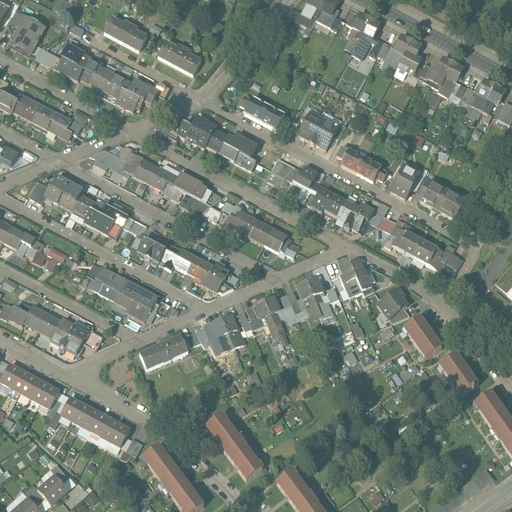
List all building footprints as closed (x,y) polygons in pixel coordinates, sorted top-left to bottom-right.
[(314,0),(314,1),(312,0),(308,0),(308,1),(307,1),(305,5),(316,11),(311,22),(304,18),(300,27),(310,33),(317,20),(327,0),(314,0)] [(338,5),(328,0),(327,0),(317,20),(321,22),(324,16),(331,19),(338,5)] [(12,5),(8,13),(9,13),(3,24),(8,26),(10,23),(15,15),(19,8),(12,5)] [(8,13),(0,8),(0,28),(3,24),(9,13),(8,13)] [(304,18),(295,13),(290,22),(300,27),(304,18)] [(25,20),(15,15),(10,23),(21,28),(25,20)] [(358,34),(355,40),(358,42),(359,42),(370,22),(360,17),(352,30),(358,34)] [(42,34),(24,24),(26,21),(25,20),(21,28),(11,45),(32,56),(45,32),(44,31),(42,34)] [(104,36),(121,46),(131,28),(124,25),(123,27),(112,21),(104,36)] [(370,22),(359,42),(358,42),(352,54),(353,55),(351,58),(361,64),(373,40),(380,28),(370,22)] [(240,26),(230,24),(228,29),(239,32),(240,26)] [(70,25),(68,33),(80,40),(84,33),(70,25)] [(137,31),(131,28),(121,46),(138,55),(146,40),(135,34),(137,31)] [(401,39),(394,53),(400,56),(396,62),(390,59),(387,64),(398,70),(411,45),(401,39)] [(350,40),(344,50),(352,54),(358,42),(355,40),(353,43),(350,40)] [(377,42),(368,59),(375,63),(384,46),(377,42)] [(65,55),(61,62),(63,63),(77,71),(83,60),(84,58),(74,52),(74,50),(64,44),(60,53),(65,55)] [(398,70),(397,71),(413,80),(418,70),(422,64),(416,61),(421,50),(411,45),(398,70)] [(175,70),(185,53),(178,49),(177,52),(166,46),(158,61),(175,70)] [(278,55),(268,50),(266,55),(275,60),(278,55)] [(57,60),(41,51),(35,62),(52,70),(57,60)] [(185,53),(175,70),(192,79),(200,64),(189,58),(191,56),(185,53)] [(57,60),(52,70),(57,73),(63,63),(61,62),(57,60)] [(96,63),(91,64),(83,60),(77,71),(83,74),(108,87),(112,79),(99,72),(101,70),(99,65),(96,63)] [(443,62),(436,75),(432,72),(431,72),(425,85),(424,86),(438,94),(446,80),(453,67),(444,62),(443,62)] [(77,71),(63,63),(57,73),(78,84),(79,82),(83,74),(77,71)] [(463,72),(453,67),(446,80),(456,86),(463,72)] [(423,73),(419,82),(425,85),(431,72),(425,69),(423,73)] [(418,70),(413,80),(418,83),(423,73),(418,70)] [(108,87),(83,74),(79,82),(104,95),(108,87)] [(155,93),(135,82),(131,89),(112,79),(108,87),(128,98),(148,108),(154,96),(156,93),(155,93)] [(456,86),(446,80),(438,94),(437,96),(448,101),(456,86)] [(495,89),(484,84),(477,98),(483,101),(480,108),(484,110),(495,89)] [(169,92),(159,86),(155,93),(156,93),(154,96),(164,102),(169,92)] [(144,106),(128,98),(108,87),(104,95),(118,102),(116,107),(133,116),(136,112),(140,114),(144,106)] [(466,92),(461,89),(455,99),(461,102),(466,92)] [(495,89),(484,110),(488,112),(491,105),(497,109),(505,95),(495,89)] [(41,110),(5,91),(2,97),(7,100),(18,107),(37,117),(41,110)] [(2,97),(0,96),(0,110),(11,117),(13,114),(33,125),(37,117),(18,107),(7,100),(2,97)] [(251,103),(244,99),(239,108),(246,112),(251,103)] [(268,110),(252,102),(251,103),(246,112),(244,117),(260,126),(268,110)] [(511,122),(511,109),(505,106),(496,122),(509,129),(511,122)] [(368,113),(357,108),(353,116),(364,122),(368,113)] [(71,126),(41,110),(37,117),(51,125),(67,133),(71,126)] [(284,119),(268,110),(260,126),(276,134),(278,129),(283,120),(284,119)] [(303,117),(300,123),(305,126),(310,117),(313,113),(307,110),(303,117)] [(298,114),(292,125),(297,128),(300,123),(303,117),(298,114)] [(51,125),(37,117),(33,125),(47,132),(47,133),(68,144),(72,136),(51,125)] [(310,117),(305,126),(298,139),(309,145),(308,146),(314,149),(315,148),(325,154),(332,141),(337,132),(337,131),(310,117)] [(290,123),(283,120),(278,129),(285,133),(290,123)] [(215,131),(197,121),(191,132),(209,141),(224,149),(228,141),(214,134),(215,131)] [(172,127),(161,132),(160,134),(176,143),(178,139),(181,132),(172,127)] [(224,149),(209,141),(191,132),(184,127),(181,132),(178,139),(198,150),(198,149),(204,152),(205,149),(219,157),(220,157),(224,149)] [(339,127),(337,131),(337,132),(332,141),(338,143),(345,130),(339,127)] [(242,149),(228,141),(224,149),(238,157),(241,152),(242,149)] [(372,149),(362,144),(358,152),(367,157),(372,149)] [(511,150),(508,148),(502,158),(508,161),(511,156),(510,156),(511,152),(511,150)] [(238,157),(224,149),(220,157),(234,164),(236,162),(238,157)] [(4,153),(0,150),(0,164),(3,166),(10,154),(5,152),(4,153)] [(157,172),(143,164),(143,162),(131,155),(132,153),(127,150),(124,151),(118,161),(127,165),(152,179),(157,172)] [(341,151),(336,160),(343,164),(348,154),(341,151)] [(241,152),(238,157),(247,162),(248,162),(251,157),(241,152)] [(365,162),(348,153),(343,164),(340,169),(356,177),(365,162)] [(18,159),(10,154),(3,166),(11,170),(18,159)] [(247,162),(238,157),(236,162),(245,167),(247,162)] [(127,165),(118,161),(113,170),(123,175),(124,173),(123,173),(127,165)] [(365,162),(356,177),(372,186),(374,181),(380,171),(380,170),(365,162)] [(152,179),(127,165),(123,173),(124,173),(148,186),(152,179)] [(398,168),(392,178),(397,181),(403,170),(398,168)] [(397,181),(389,195),(404,203),(411,190),(417,179),(418,178),(403,170),(397,181)] [(294,171),(283,181),(292,186),(293,185),(292,185),(297,176),(301,179),(302,176),(294,171)] [(380,171),(374,181),(382,185),(387,175),(380,171)] [(202,188),(190,182),(190,184),(185,181),(186,180),(180,177),(177,183),(157,172),(152,179),(175,191),(176,191),(182,195),(185,196),(192,200),(200,204),(207,193),(201,190),(202,188)] [(316,179),(304,172),(302,176),(301,179),(297,176),(292,185),(293,185),(302,190),(302,191),(308,194),(314,183),(316,179)] [(270,174),(262,189),(268,192),(283,181),(270,174)] [(83,193),(58,179),(50,192),(62,199),(76,206),(80,199),(83,193)] [(175,191),(152,179),(148,186),(162,194),(161,195),(171,200),(176,191),(175,191)] [(423,182),(417,179),(411,190),(417,193),(423,182)] [(417,193),(416,194),(421,197),(428,185),(423,182),(417,193)] [(314,183),(308,194),(314,198),(320,187),(314,183)] [(50,192),(37,185),(28,201),(42,208),(46,201),(45,200),(50,192)] [(324,185),(320,187),(314,198),(316,199),(342,212),(346,205),(326,194),(329,188),(324,185)] [(446,194),(428,185),(421,197),(418,203),(436,213),(446,194)] [(182,195),(176,191),(171,200),(177,204),(182,195)] [(76,206),(62,199),(50,193),(50,192),(45,200),(46,201),(58,207),(72,214),(76,207),(76,206)] [(221,201),(207,193),(200,204),(210,209),(221,201)] [(308,194),(302,203),(311,208),(316,199),(314,198),(308,194)] [(446,194),(436,213),(453,222),(456,216),(463,204),(446,194)] [(185,196),(179,209),(185,212),(192,200),(185,196)] [(80,199),(76,206),(76,207),(89,214),(95,217),(100,220),(106,209),(107,209),(108,207),(102,204),(99,209),(80,199)] [(342,212),(316,199),(311,208),(315,210),(316,209),(338,220),(342,212)] [(200,204),(192,200),(185,212),(200,220),(202,218),(210,209),(200,204)] [(463,204),(456,216),(462,219),(468,207),(463,204)] [(114,205),(112,206),(109,211),(107,209),(106,209),(100,220),(124,233),(130,222),(120,216),(123,212),(122,210),(114,205)] [(361,208),(359,212),(346,205),(342,212),(367,226),(373,215),(361,208)] [(114,228),(89,215),(89,214),(76,207),(72,214),(72,215),(69,221),(82,229),(84,226),(108,239),(114,228)] [(229,220),(210,209),(202,218),(223,231),(229,220)] [(272,233),(239,216),(240,213),(235,210),(229,220),(268,241),(272,233)] [(367,226),(342,212),(338,220),(347,225),(343,232),(349,235),(350,231),(357,235),(371,228),(367,226)] [(383,220),(373,215),(367,226),(372,228),(377,231),(383,220)] [(268,241),(229,220),(223,231),(237,238),(239,235),(264,248),(268,241)] [(395,227),(383,221),(378,231),(390,238),(394,230),(395,227)] [(147,230),(130,222),(124,233),(136,239),(147,230)] [(10,231),(0,225),(0,234),(6,238),(10,231)] [(122,232),(114,228),(108,239),(116,243),(122,232)] [(371,228),(357,235),(359,236),(361,239),(377,231),(372,228),(371,228)] [(394,230),(390,238),(395,241),(417,253),(421,245),(394,230)] [(35,244),(10,231),(6,238),(26,249),(31,251),(35,244)] [(158,237),(151,233),(146,243),(167,255),(171,248),(156,241),(158,237)] [(286,241),(272,233),(268,241),(291,253),(296,256),(299,250),(285,243),(286,241)] [(26,249),(6,238),(3,245),(17,253),(18,251),(24,254),(26,249)] [(291,253),(268,241),(264,248),(278,256),(279,254),(293,261),(296,256),(291,253)] [(417,253),(395,241),(391,249),(413,261),(417,253)] [(165,255),(144,243),(137,255),(139,260),(143,262),(147,261),(149,262),(150,266),(157,269),(162,260),(165,255)] [(44,249),(35,244),(31,251),(38,255),(40,256),(44,249)] [(450,260),(421,245),(417,253),(439,264),(446,268),(450,260)] [(31,251),(26,249),(24,254),(35,260),(38,255),(31,251)] [(196,262),(172,249),(168,257),(177,261),(192,269),(196,262)] [(51,262),(62,268),(66,260),(51,252),(47,260),(51,262)] [(446,268),(439,264),(417,253),(413,261),(428,269),(451,281),(456,273),(454,272),(446,268)] [(40,271),(47,260),(38,255),(35,260),(32,267),(40,271)] [(168,257),(165,255),(162,260),(167,263),(174,267),(177,261),(168,257)] [(460,261),(452,257),(450,260),(446,268),(454,272),(460,261)] [(192,269),(177,261),(174,267),(167,263),(166,265),(187,277),(192,269)] [(58,266),(51,262),(45,273),(52,276),(58,266)] [(227,279),(196,262),(192,269),(222,286),(223,286),(227,279)] [(371,290),(359,263),(350,267),(362,294),(371,290)] [(362,294),(350,267),(340,271),(343,277),(339,279),(349,301),(362,295),(362,294)] [(89,269),(84,280),(91,283),(96,273),(89,269)] [(222,286),(192,269),(187,277),(202,284),(200,288),(210,293),(211,291),(217,295),(222,286)] [(511,269),(495,289),(483,303),(487,307),(487,312),(494,319),(500,318),(507,324),(507,330),(511,334),(511,269)] [(122,289),(96,276),(92,284),(99,287),(104,290),(118,297),(122,289)] [(316,281),(307,285),(313,299),(318,297),(322,295),(316,281)] [(17,290),(6,283),(2,290),(12,297),(17,290)] [(158,303),(125,285),(122,289),(118,297),(138,308),(151,315),(156,306),(157,306),(158,304),(157,304),(158,303)] [(307,285),(297,290),(303,303),(307,301),(313,299),(307,285)] [(222,286),(217,295),(222,297),(233,291),(223,286),(222,286)] [(362,294),(362,295),(364,299),(374,295),(371,289),(371,290),(362,294)] [(118,297),(104,290),(102,295),(100,298),(114,305),(118,297)] [(398,292),(378,307),(389,323),(403,312),(407,309),(401,301),(403,299),(398,292)] [(138,308),(118,297),(114,305),(128,313),(126,316),(145,327),(146,325),(151,315),(138,308)] [(318,297),(313,299),(316,307),(319,305),(321,308),(323,307),(318,297)] [(316,307),(313,299),(307,301),(314,316),(319,314),(316,307)] [(273,300),(264,304),(270,318),(275,316),(279,314),(273,300)] [(259,320),(251,323),(255,333),(267,327),(264,320),(270,318),(264,304),(254,308),(259,320)] [(178,315),(161,305),(154,317),(163,322),(165,323),(177,318),(178,315)] [(23,316),(13,311),(8,322),(22,330),(24,327),(38,334),(42,326),(27,319),(23,316)] [(46,319),(32,311),(30,313),(27,319),(42,326),(46,319)] [(403,312),(389,323),(392,327),(409,320),(403,312)] [(154,317),(151,315),(146,325),(151,328),(163,322),(154,317)] [(251,332),(244,315),(238,318),(245,334),(251,332)] [(275,316),(270,318),(273,326),(276,324),(278,327),(280,326),(275,316)] [(270,318),(264,320),(267,327),(269,331),(271,330),(269,327),(273,326),(270,318)] [(60,326),(46,319),(42,326),(62,337),(68,340),(73,330),(61,324),(60,326)] [(243,347),(231,319),(221,323),(227,336),(230,344),(231,344),(234,351),(243,347)] [(441,352),(420,322),(404,333),(425,363),(441,352)] [(227,336),(221,323),(212,327),(218,340),(222,339),(227,336)] [(62,337),(42,326),(38,334),(52,342),(57,345),(62,337)] [(89,334),(75,327),(73,330),(68,340),(82,348),(86,350),(92,338),(88,336),(89,334)] [(196,335),(185,340),(190,351),(201,346),(196,335)] [(227,336),(222,339),(226,349),(228,348),(227,345),(230,344),(227,336)] [(68,340),(62,337),(57,345),(52,342),(50,345),(60,350),(59,351),(59,353),(60,354),(61,354),(62,355),(64,354),(65,354),(65,353),(76,359),(82,348),(68,340)] [(102,343),(92,338),(86,350),(95,355),(96,354),(102,343)] [(165,346),(156,351),(140,359),(147,374),(163,366),(163,367),(171,363),(188,355),(181,340),(166,347),(165,346)] [(351,353),(344,356),(349,366),(356,363),(351,353)] [(477,389),(455,359),(440,370),(461,400),(477,389)] [(5,377),(0,385),(0,386),(10,391),(20,374),(10,368),(5,377)] [(30,379),(20,374),(10,391),(20,397),(30,379)] [(39,384),(30,379),(20,397),(30,402),(39,384)] [(39,384),(30,402),(40,407),(49,390),(39,384)] [(49,390),(40,407),(50,413),(55,403),(59,395),(49,390)] [(496,438),(511,427),(490,397),(475,408),(496,438)] [(66,408),(60,419),(71,424),(80,407),(70,401),(66,408)] [(55,403),(50,413),(47,418),(52,421),(55,416),(61,405),(55,403)] [(61,405),(55,416),(60,419),(66,408),(61,405)] [(80,407),(71,424),(80,430),(90,412),(80,407)] [(90,412),(80,430),(90,435),(100,417),(90,412)] [(100,417),(90,435),(100,440),(110,423),(100,417)] [(222,419),(206,430),(226,457),(242,446),(222,419)] [(110,423),(100,440),(110,446),(120,428),(110,423)] [(511,460),(511,427),(496,438),(511,460)] [(120,428),(110,446),(120,451),(126,441),(130,434),(120,428)] [(126,441),(120,451),(126,454),(131,444),(126,441)] [(126,454),(131,457),(137,445),(132,442),(126,454)] [(137,445),(131,457),(136,460),(143,447),(137,445)] [(242,446),(226,457),(246,484),(262,473),(242,446)] [(166,491),(181,480),(159,450),(143,461),(166,491)] [(0,485),(10,478),(7,473),(0,477),(0,485)] [(295,511),(298,511),(312,502),(292,475),(277,487),(295,511)] [(55,479),(46,486),(59,501),(68,494),(55,479)] [(181,511),(199,511),(203,510),(181,480),(166,491),(181,511)] [(37,494),(45,503),(50,509),(59,501),(46,486),(37,494)] [(37,494),(34,489),(29,493),(40,507),(45,503),(37,494)] [(40,507),(29,493),(24,497),(28,502),(36,511),(40,507)] [(85,499),(89,506),(97,502),(92,494),(85,499)] [(455,496),(433,511),(452,511),(462,505),(455,496)] [(24,497),(22,497),(16,502),(15,505),(19,509),(21,511),(37,511),(36,511),(28,502),(24,497)] [(319,511),(312,502),(298,511),(319,511)]
